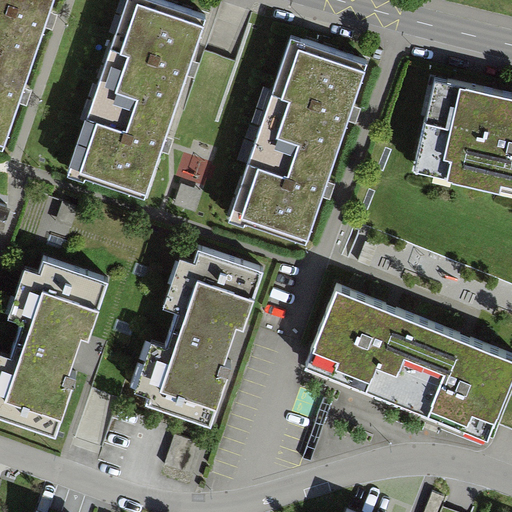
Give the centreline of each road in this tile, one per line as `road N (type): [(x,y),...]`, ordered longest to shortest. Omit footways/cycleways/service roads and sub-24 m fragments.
road 1 (residential): [(511,483),(448,460),(398,460),(188,508),(122,498),(0,449)]
road 2 (residential): [(511,44),(338,0)]
